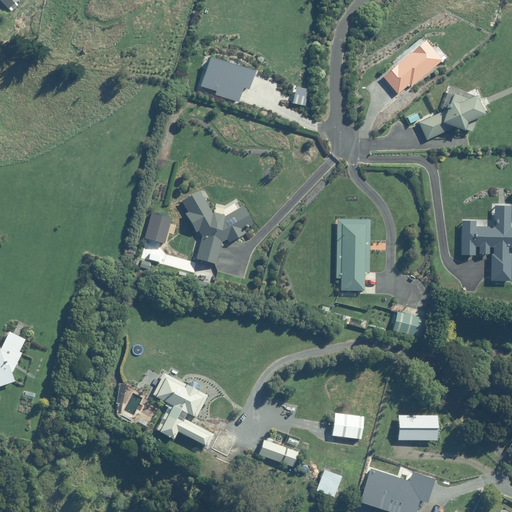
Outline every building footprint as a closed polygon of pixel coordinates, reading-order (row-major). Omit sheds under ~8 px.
[(0,0),(8,10),(18,0),(0,0)] [(415,52),(414,51),(382,78),(397,95),(408,85),(411,88),(442,62),(426,43),(415,52)] [(426,141),(453,130),(465,133),(465,131),(473,133),(476,121),(484,117),(476,98),(458,105),(451,103),(448,110),(418,123),(426,141)] [(196,259),(215,265),(221,243),(227,240),(230,244),(245,235),(243,232),(254,225),(242,207),(238,210),(234,204),(221,212),(224,216),(212,214),(199,192),(181,203),(188,214),(185,215),(196,233),(199,232),(202,238),(196,259)] [(508,249),(511,249),(511,228),(510,228),(510,207),(494,207),(494,229),(475,228),(476,222),(462,222),(461,257),(474,257),(474,248),(479,248),(479,255),(489,255),(489,249),(494,249),(494,255),(492,255),(491,282),(511,282),(511,256),(508,256),(508,249)] [(336,219),(335,279),(341,279),(341,291),(364,292),(365,274),(368,274),(369,220),(336,219)] [(391,331),(424,338),(428,320),(397,313),(391,331)] [(0,387),(14,383),(12,374),(23,354),(19,352),(25,341),(10,332),(0,350),(0,349),(0,387)] [(152,397),(196,419),(207,396),(163,374),(152,397)] [(178,433),(207,447),(213,435),(185,420),(183,423),(162,412),(154,430),(174,440),(178,433)] [(333,413),(331,437),(367,440),(368,435),(361,435),(363,416),(333,413)] [(263,440),(258,455),(298,470),(303,455),(263,440)] [(322,471),(315,490),(334,497),(341,477),(322,471)]
